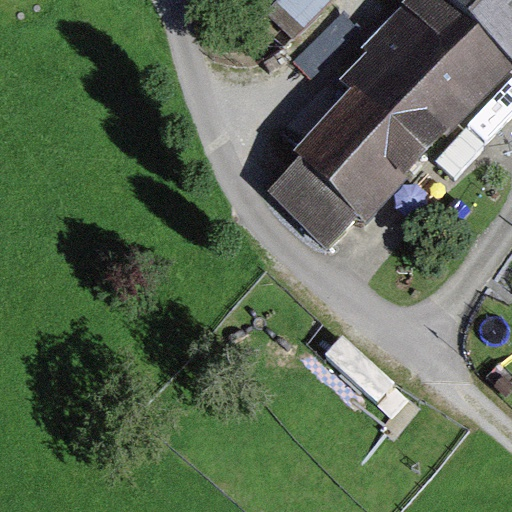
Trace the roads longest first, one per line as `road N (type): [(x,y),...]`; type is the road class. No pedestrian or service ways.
road 1 (track): [(173,0),(212,130),(267,230),(511,430)]
road 2 (track): [(359,0),(321,60),(212,130)]
road 3 (track): [(417,352),(511,217)]
